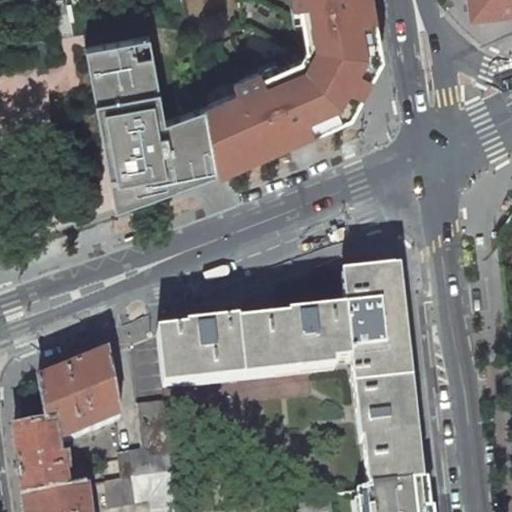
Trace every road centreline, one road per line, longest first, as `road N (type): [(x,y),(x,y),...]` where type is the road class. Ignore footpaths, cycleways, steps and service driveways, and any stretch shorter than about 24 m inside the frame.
road 1 (secondary): [(0,321),(315,208),(439,154)]
road 2 (residential): [(479,511),(439,154)]
road 3 (tertiary): [(439,154),(406,0)]
